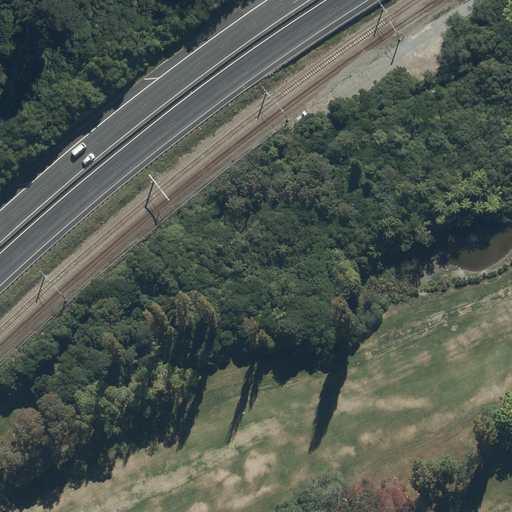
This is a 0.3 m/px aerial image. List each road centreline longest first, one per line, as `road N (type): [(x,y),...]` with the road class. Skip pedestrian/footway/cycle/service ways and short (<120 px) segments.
road 1 (trunk): [(349,0),(149,142),(0,268)]
road 2 (trunk): [(0,228),(139,108),(289,0)]
